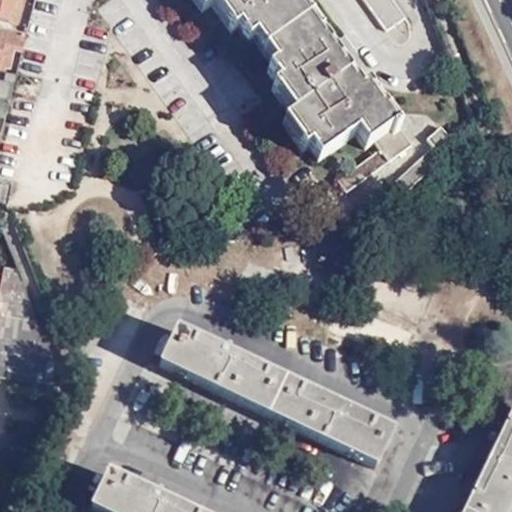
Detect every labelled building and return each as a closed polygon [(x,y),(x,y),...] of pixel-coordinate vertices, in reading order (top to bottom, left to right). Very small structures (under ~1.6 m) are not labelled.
[(0,0),(0,20),(7,22),(12,0),(0,0)] [(382,150),(339,180),(347,192),(410,146),(383,110),(380,110),(360,83),(358,86),(316,34),(319,31),(298,2),(294,4),(290,0),(188,0),(198,12),(207,6),(228,34),(234,30),(244,44),(249,39),(271,66),(264,72),(277,87),(272,91),(291,118),(282,125),(302,151),(308,146),(320,161),(355,135),(367,149),(376,142),(382,150)] [(392,0),(363,0),(384,27),(403,14),(392,0)] [(24,37),(0,31),(0,71),(2,72),(3,67),(6,68),(10,53),(20,56),(24,37)] [(0,84),(0,101),(7,102),(13,79),(3,77),(2,85),(0,84)] [(0,120),(5,121),(9,103),(7,102),(0,101),(0,120)] [(454,142),(439,125),(428,140),(433,146),(366,210),(378,222),(444,159),(442,154),(454,142)] [(39,325),(18,271),(5,267),(0,291),(0,343),(62,353),(65,328),(39,325)] [(157,365),(375,471),(392,437),(342,413),(235,361),(174,331),(157,365)] [(62,353),(0,343),(0,368),(0,369),(0,371),(0,376),(29,381),(26,397),(52,402),(58,388),(62,353)] [(509,511),(511,507),(511,416),(492,459),(466,511),(509,511)] [(90,511),(92,511),(182,511),(162,502),(107,476),(90,511)]
